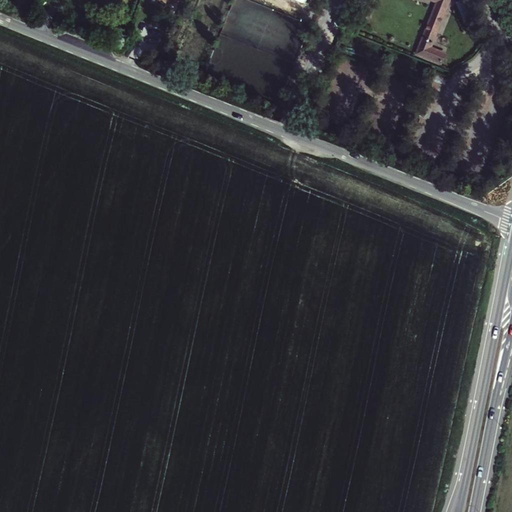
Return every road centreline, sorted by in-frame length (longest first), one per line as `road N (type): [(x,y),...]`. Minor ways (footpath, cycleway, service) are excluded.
road 1 (residential): [(0,18),(511,221)]
road 2 (primary): [(511,249),(458,511)]
road 3 (primary): [(472,511),(511,333)]
